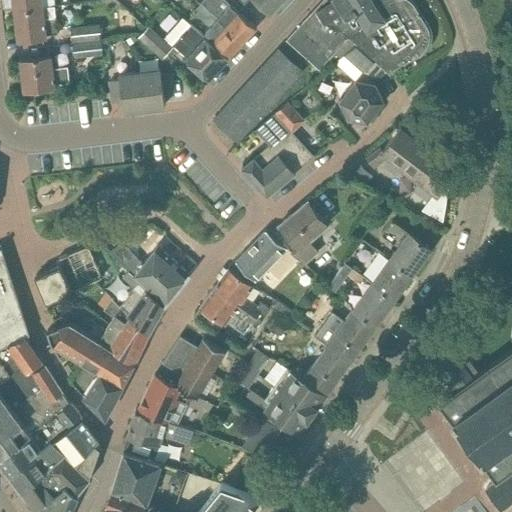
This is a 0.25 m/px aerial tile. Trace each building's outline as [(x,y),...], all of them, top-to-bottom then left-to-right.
[(14,0),(15,10),(54,5),(53,0),(14,0)] [(204,0),(202,4),(244,41),(258,26),(228,0),(204,0)] [(258,0),(271,11),(281,0),(258,0)] [(358,43),(390,71),(423,50),(426,47),(428,43),(429,39),(430,35),(428,26),(414,4),(411,0),(410,0),(322,0),(287,38),(319,68),(349,36),(358,43)] [(244,41),(202,4),(195,11),(212,25),(206,31),(232,54),(244,41)] [(58,33),(54,5),(15,10),(19,40),(46,37),(46,34),(58,33)] [(183,16),(166,36),(174,42),(188,56),(187,57),(209,78),(230,56),(193,23),(192,24),(183,16)] [(100,24),(71,28),(73,42),(101,38),(100,24)] [(173,47),(150,26),(140,37),(163,58),(173,47)] [(128,45),(136,39),(132,34),(124,40),(128,45)] [(101,42),(73,45),(75,57),(103,53),(101,42)] [(389,71),(390,71),(358,43),(345,54),(363,70),(357,78),(340,99),(349,117),(368,120),(384,99),(376,82),(387,69),(389,71)] [(279,48),(214,118),(238,140),(303,69),(279,48)] [(52,54),(21,58),(25,90),(55,86),(55,83),(71,81),(68,65),(53,67),(52,54)] [(104,56),(85,58),(86,67),(105,65),(104,56)] [(140,70),(145,107),(166,104),(165,95),(174,94),(172,72),(163,73),(162,67),(140,70)] [(124,109),(145,107),(140,70),(120,74),(120,78),(111,80),(113,101),(123,100),(124,109)] [(291,104),(289,102),(256,129),(270,144),(243,166),(268,193),(296,170),(312,157),(300,144),(298,147),(286,135),(292,129),(293,130),(305,119),(291,104)] [(401,166),(420,140),(401,126),(383,149),(381,147),(367,158),(375,167),(388,156),(401,166)] [(401,166),(420,180),(441,152),(433,146),(431,149),(420,140),(401,166)] [(449,158),(441,152),(420,180),(435,192),(431,213),(442,216),(448,188),(445,187),(458,170),(447,161),(449,158)] [(300,257),(306,262),(319,251),(310,239),(329,223),(309,199),(270,231),(290,249),(300,257)] [(393,253),(390,257),(413,273),(432,247),(410,231),(410,232),(393,221),(384,234),(395,242),(389,250),(393,253)] [(270,231),(267,228),(235,260),(256,280),(268,268),(279,278),(300,257),(290,249),(270,231)] [(130,270),(165,303),(190,272),(159,244),(144,260),(123,241),(111,251),(125,265),(130,270)] [(72,290),(85,284),(96,279),(103,276),(89,244),(58,258),(61,265),(72,290)] [(0,346),(7,343),(26,335),(27,334),(30,332),(25,317),(26,316),(25,315),(19,299),(20,299),(19,297),(14,281),(14,280),(13,280),(8,264),(8,263),(8,262),(7,262),(3,250),(4,250),(2,246),(0,246),(0,346)] [(413,273),(390,257),(372,282),(395,299),(413,273)] [(346,263),(341,270),(330,285),(336,291),(353,268),(346,263)] [(72,290),(61,265),(36,276),(47,301),(72,290)] [(229,266),(216,285),(263,320),(270,307),(261,301),(257,306),(245,297),(254,284),(229,266)] [(132,292),(122,306),(150,332),(165,303),(130,270),(125,274),(135,284),(130,290),(132,292)] [(108,325),(142,348),(150,332),(122,306),(114,298),(96,279),(85,284),(106,308),(115,315),(108,325)] [(371,282),(354,305),(376,324),(395,299),(372,282),(371,282)] [(258,328),(263,320),(216,285),(201,306),(195,314),(219,329),(223,323),(225,323),(234,309),(242,314),(233,326),(245,334),(252,324),(258,328)] [(376,324),(354,305),(328,343),(351,360),(370,333),(365,330),(371,322),(376,325),(376,324)] [(276,316),(268,326),(282,336),(290,326),(276,316)] [(124,384),(135,361),(67,320),(58,325),(48,331),(53,341),(83,360),(123,384),(124,384)] [(135,361),(142,348),(108,325),(105,329),(96,322),(90,333),(135,361)] [(172,348),(211,374),(226,349),(205,337),(198,346),(181,334),(172,348)] [(22,377),(33,371),(44,364),(41,360),(43,359),(26,335),(7,343),(22,377)] [(3,389),(22,377),(7,343),(0,346),(0,389),(3,388),(3,389)] [(319,356),(305,375),(328,392),(351,360),(328,343),(319,356)] [(182,374),(177,382),(181,385),(181,386),(198,396),(211,374),(172,348),(163,361),(182,374)] [(441,402),(452,416),(456,423),(466,436),(480,455),(487,464),(498,479),(487,486),(502,506),(511,498),(511,348),(481,372),(471,358),(445,377),(455,391),(441,402)] [(238,379),(249,386),(270,356),(260,349),(238,379)] [(107,415),(123,384),(83,360),(72,378),(77,385),(107,415)] [(31,434),(50,417),(53,415),(69,400),(46,364),(44,364),(33,371),(40,381),(29,390),(12,404),(0,412),(0,457),(1,458),(0,459),(0,461),(1,462),(32,435),(31,434)] [(291,395),(304,376),(288,366),(275,384),(291,395)] [(0,412),(12,404),(29,390),(40,381),(33,371),(22,377),(3,389),(3,388),(0,389),(0,412)] [(156,372),(139,409),(169,420),(179,398),(175,397),(181,386),(181,385),(177,382),(156,372)] [(328,392),(305,375),(304,376),(291,395),(313,412),(328,392)] [(266,408),(276,416),(291,395),(275,384),(266,398),(252,388),(248,394),(266,408)] [(313,412),(291,395),(276,416),(299,432),(313,412)] [(70,401),(69,400),(53,415),(50,417),(31,434),(32,435),(1,462),(12,476),(51,440),(53,441),(83,417),(71,401),(70,401)] [(136,408),(124,450),(144,456),(156,460),(165,434),(191,443),(196,429),(169,420),(139,409),(136,408)] [(275,424),(264,416),(254,430),(266,438),(275,424)] [(48,468),(59,478),(77,464),(80,460),(88,451),(96,443),(100,438),(83,417),(53,441),(51,440),(12,476),(23,492),(48,468)] [(77,464),(59,478),(77,493),(90,477),(101,447),(96,443),(88,451),(80,460),(77,464)] [(160,461),(156,460),(144,456),(124,450),(113,489),(150,502),(148,501),(160,461)] [(235,477),(249,483),(259,457),(245,451),(235,477)] [(70,511),(79,495),(77,493),(59,478),(48,468),(23,492),(37,511),(70,511)] [(177,468),(175,476),(179,481),(187,483),(190,472),(177,468)] [(197,511),(250,511),(264,496),(223,481),(197,511)] [(105,507),(119,511),(144,511),(145,511),(162,511),(164,506),(150,502),(113,489),(105,506),(105,507)]
